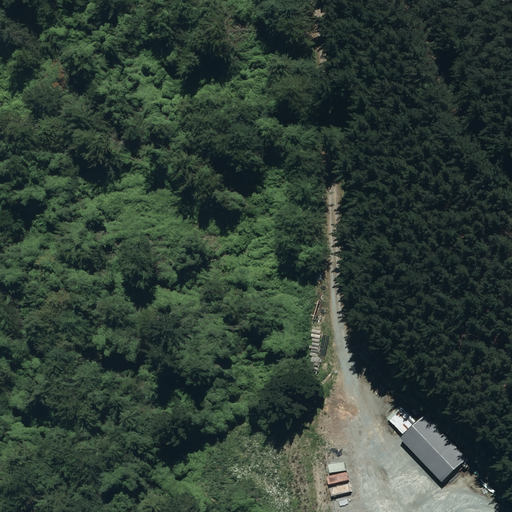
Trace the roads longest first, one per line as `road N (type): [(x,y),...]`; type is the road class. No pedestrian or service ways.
road 1 (track): [(436,511),(358,397),(334,334),(330,152),(313,0)]
road 2 (track): [(415,0),(483,155),(511,179)]
